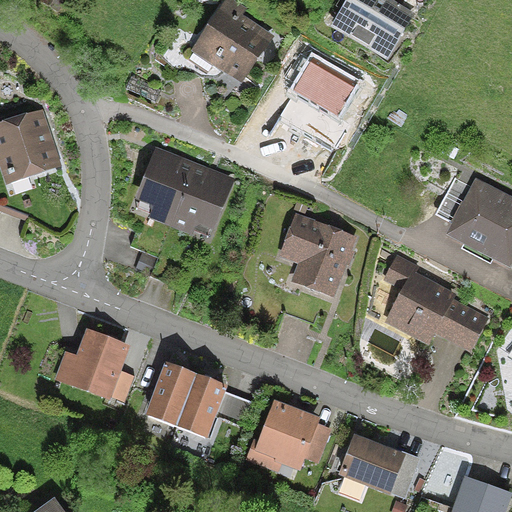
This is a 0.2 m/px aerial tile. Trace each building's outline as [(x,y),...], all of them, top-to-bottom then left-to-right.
[(384,0),(347,0),(332,24),(390,59),(415,18),(384,0)] [(221,8),(192,51),(246,86),(274,42),(221,8)] [(354,85),(313,61),(296,89),(337,113),(354,85)] [(62,164),(42,109),(0,123),(0,163),(7,183),(62,164)] [(231,180),(156,150),(146,175),(134,205),(209,235),(231,180)] [(511,274),(511,204),(475,183),(443,235),(511,276),(511,274)] [(354,241),(296,220),(282,258),(296,263),(290,278),(334,294),(354,241)] [(413,267),(400,260),(389,279),(410,290),(393,321),(425,339),(431,328),(465,346),(480,317),(451,301),(453,297),(410,274),(413,267)] [(123,349),(84,336),(78,355),(69,351),(60,379),(107,395),(123,349)] [(220,387),(167,367),(149,415),(202,434),(220,387)] [(326,427),(272,406),(253,458),(278,467),(280,461),(296,467),(301,452),(315,457),(326,427)] [(409,461),(355,439),(342,473),(396,494),(409,461)] [(508,511),(511,503),(511,498),(467,483),(457,511),(508,511)] [(62,511),(56,503),(45,511),(62,511)]
